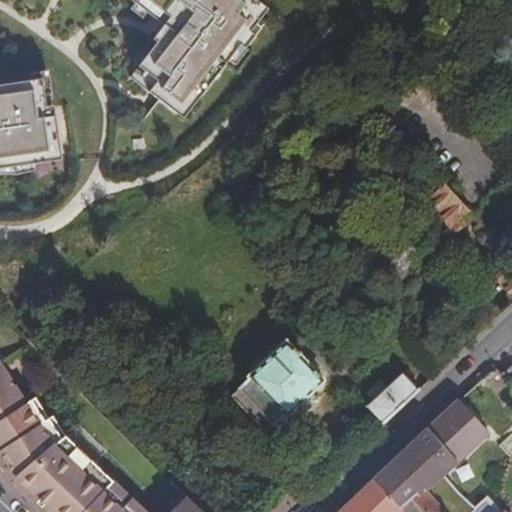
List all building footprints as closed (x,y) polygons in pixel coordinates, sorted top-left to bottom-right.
[(119,0),(157,30),(146,44),(150,47),(121,81),(170,117),(189,103),(196,107),(237,51),(242,55),(252,41),(247,38),(264,14),(244,0),(119,0)] [(0,172),(60,164),(47,84),(0,90),(0,172)] [(425,192),(431,199),(447,184),(442,178),(425,192)] [(470,210),(447,184),(431,199),(429,201),(451,226),(453,225),(470,210)] [(470,210),(453,225),(459,231),(475,217),(472,213),(470,210)] [(395,289),(429,256),(402,229),(368,261),(395,289)] [(490,266),(494,271),(510,257),(505,252),(490,266)] [(511,260),(510,257),(494,271),(492,273),(511,295),(511,260)] [(398,310),(435,274),(426,263),(388,299),(398,310)] [(251,379),(285,416),(286,417),(326,381),(287,341),(248,376),(251,379)] [(31,401),(0,367),(0,454),(13,476),(50,511),(202,511),(188,497),(173,511),(141,511),(62,440),(65,437),(48,419),(45,422),(27,405),(31,401)] [(367,407),(384,426),(421,391),(404,373),(367,407)] [(266,433),(285,416),(251,379),(232,396),(266,433)] [(427,430),(457,462),(490,431),(461,398),(426,428),(427,430)] [(399,510),(400,511),(504,511),(489,496),(476,509),(445,473),(457,462),(427,430),(375,479),(401,507),(399,510)] [(396,511),(399,510),(401,507),(375,479),(340,511),(396,511)]
